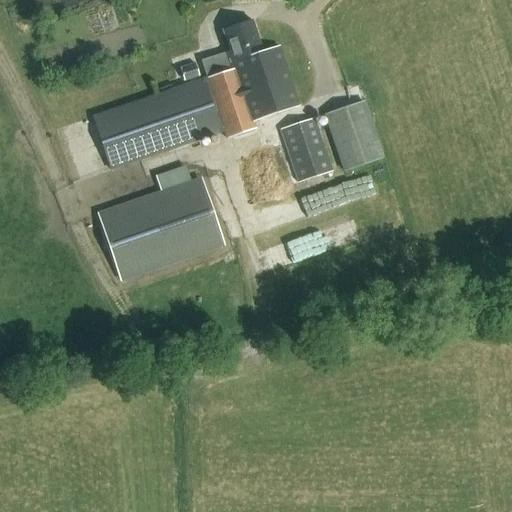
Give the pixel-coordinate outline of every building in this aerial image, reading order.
[(112,171),(225,132),(227,138),(256,128),(253,120),(298,105),(278,46),(261,52),(250,19),(222,29),(229,50),(201,60),(207,77),(93,118),(112,171)] [(193,63),(180,67),(184,81),(198,77),(193,63)] [(324,116),(343,173),(383,159),(364,102),(324,116)] [(280,131),(298,184),(332,172),(314,119),(280,131)] [(163,191),(97,214),(122,283),(224,247),(200,178),(188,183),(183,169),(158,177),(163,191)] [(369,287),(413,278),(408,250),(364,259),(369,287)]
